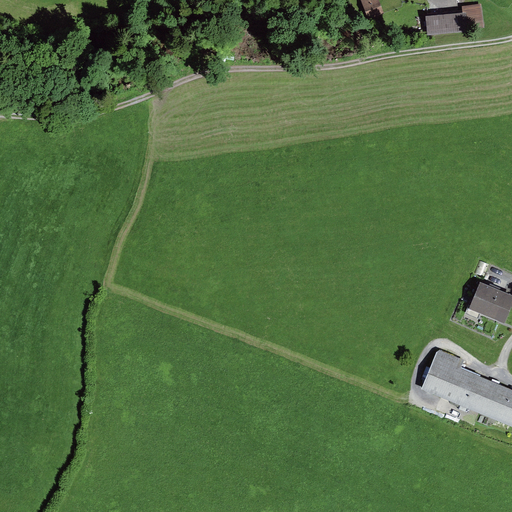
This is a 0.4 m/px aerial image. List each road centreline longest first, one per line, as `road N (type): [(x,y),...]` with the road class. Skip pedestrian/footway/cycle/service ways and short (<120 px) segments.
road 1 (track): [(511,37),(339,63),(238,67),(107,110),(0,119)]
road 2 (track): [(473,419),(419,393),(417,374),(432,346),(445,344),(507,379)]
